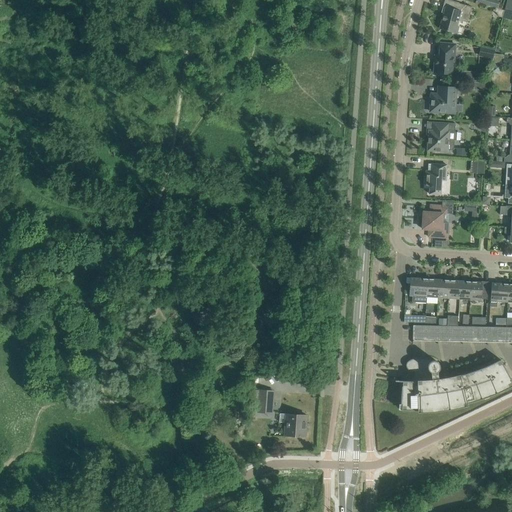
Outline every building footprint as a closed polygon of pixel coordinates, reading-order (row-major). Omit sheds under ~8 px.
[(459,3),(455,2),(449,0),(444,0),(442,9),(445,10),(440,29),(456,34),(458,27),(456,26),(458,20),(468,23),(472,7),(459,3)] [(476,0),(476,2),(497,8),(499,1),(496,0),(476,0)] [(455,44),(450,44),(440,43),(440,55),(437,55),(437,61),(435,61),(434,73),(452,74),(452,66),(454,66),(455,44)] [(493,60),(495,50),(480,47),(478,56),(493,60)] [(493,64),(491,72),(500,73),(501,65),(493,64)] [(465,90),(488,89),(488,82),(477,82),(477,71),(465,71),(465,90)] [(456,88),(452,87),(452,81),(440,80),(440,86),(439,86),(438,94),(431,94),(430,112),(455,113),(456,88)] [(426,143),(426,147),(428,148),(427,151),(437,151),(448,152),(448,150),(454,150),(454,140),(457,140),(457,132),(455,132),(455,123),(439,122),(438,122),(429,122),(427,122),(426,135),(428,135),(428,142),(426,143)] [(457,148),(456,156),(467,156),(468,149),(457,148)] [(479,163),(470,162),(467,162),(466,175),(478,176),(479,163)] [(426,177),(425,188),(430,188),(429,194),(441,195),(441,181),(446,181),(447,165),(428,164),(428,177),(426,177)] [(424,212),(423,229),(429,229),(428,237),(448,238),(448,228),(448,223),(442,223),(443,213),(453,214),(453,203),(442,202),(442,206),(430,205),(430,212),(424,212)] [(500,206),(500,215),(506,215),(511,217),(511,227),(511,206),(506,206),(500,206)] [(428,279),(424,279),(422,279),(422,280),(420,280),(420,277),(411,277),(410,295),(412,295),(412,302),(426,303),(428,279)] [(428,279),(426,303),(437,304),(438,298),(439,280),(428,279)] [(449,298),(450,280),(439,280),(438,298),(449,298)] [(460,299),(461,281),(450,280),(449,298),(460,299)] [(472,282),(463,281),(461,281),(460,299),(470,300),(472,282)] [(487,300),(489,282),(479,281),(479,283),(477,283),(477,282),(472,282),(470,300),(481,300),(481,299),(487,300)] [(501,285),(501,283),(492,282),(491,292),(490,307),(497,307),(497,301),(507,302),(509,284),(503,284),(503,285),(501,285)] [(447,321),(447,324),(457,324),(458,324),(458,315),(448,314),(447,315),(447,318),(447,321)] [(426,341),(426,326),(413,325),(413,342),(413,341),(426,341)] [(426,326),(426,341),(438,341),(438,343),(439,326),(426,326)] [(451,326),(439,326),(438,343),(439,341),(451,341),(451,326)] [(464,326),(451,326),(451,341),(463,342),(463,343),(464,326)] [(476,342),(476,327),(464,326),(463,343),(464,343),(464,342),(476,342)] [(489,327),(476,327),(476,342),(488,342),(488,344),(489,327)] [(501,343),(501,327),(489,327),(488,344),(489,344),(489,342),(501,343)] [(511,327),(501,327),(501,343),(511,342),(511,327)] [(426,358),(423,358),(420,358),(419,358),(417,358),(414,358),(412,359),(410,360),(409,361),(408,361),(407,362),(407,363),(406,364),(406,365),(406,366),(407,367),(407,368),(408,369),(408,370),(409,370),(410,371),(413,372),(415,373),(411,381),(404,381),(399,380),(395,380),(395,381),(399,381),(403,382),(403,386),(402,386),(401,404),(402,404),(401,410),(408,410),(415,410),(424,410),(430,410),(436,409),(443,408),(451,407),(458,406),(463,405),(467,404),(474,402),(480,400),(488,397),(493,395),(498,393),(501,392),(507,389),(511,386),(511,382),(511,381),(511,380),(501,359),(495,363),(491,364),(487,366),(480,369),(475,371),(471,372),(463,374),(458,376),(455,377),(451,377),(446,378),(442,379),(439,379),(438,372),(439,371),(439,369),(440,369),(440,368),(440,367),(440,366),(440,365),(439,364),(439,363),(438,362),(437,361),(436,361),(435,361),(434,361),(433,361),(434,360),(431,359),(428,358),(426,358)] [(272,413),(274,391),(260,390),(258,412),(272,413)] [(307,415),(290,414),(280,414),(279,422),(286,422),(285,425),(285,435),(305,437),(307,415)]
